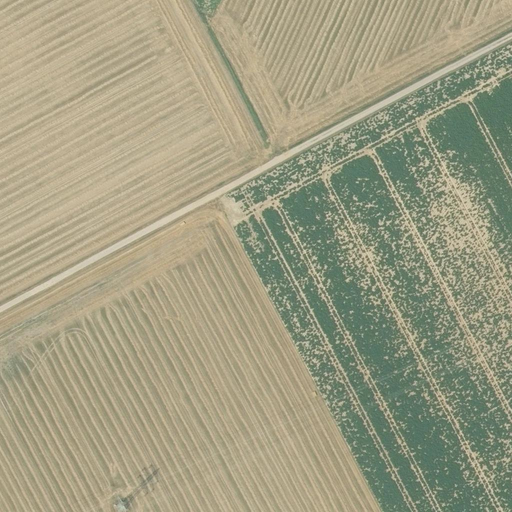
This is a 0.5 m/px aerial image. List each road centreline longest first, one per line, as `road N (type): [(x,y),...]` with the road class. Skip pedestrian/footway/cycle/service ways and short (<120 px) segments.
road 1 (track): [(511,36),(0,309)]
road 2 (track): [(186,0),(274,159)]
